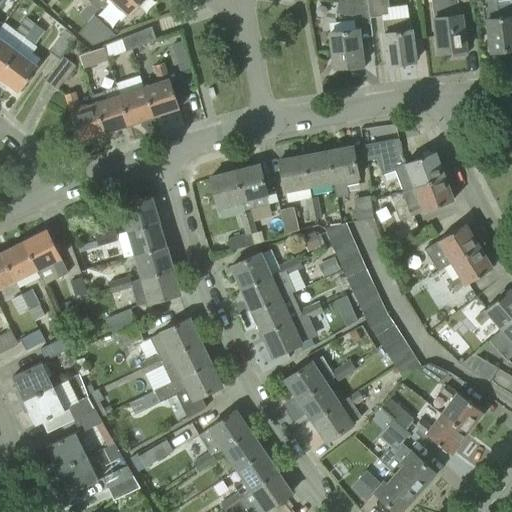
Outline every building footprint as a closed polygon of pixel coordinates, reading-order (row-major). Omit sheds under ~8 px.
[(94,16),(108,0),(89,0),(88,2),(90,3),(79,16),(87,23),(94,16)] [(143,0),(109,0),(128,17),(143,0)] [(367,0),(368,6),(370,18),(390,16),(387,0),(367,0)] [(511,3),(497,5),(496,0),(482,0),(485,20),(488,20),(490,52),(511,49),(511,3)] [(368,6),(338,1),(336,13),(356,17),(355,22),(371,25),(370,18),(368,6)] [(460,14),(459,3),(459,2),(457,3),(432,5),(433,17),(437,53),(452,51),(453,57),(467,55),(462,13),(460,14)] [(116,36),(94,16),(87,23),(78,34),(92,46),(116,36)] [(35,25),(26,18),(16,33),(24,39),(35,25)] [(382,21),(384,32),(383,33),(387,66),(416,62),(411,29),(410,29),(408,18),(382,21)] [(44,32),(35,25),(24,39),(34,46),(44,32)] [(152,26),(121,39),(126,52),(156,40),(152,26)] [(333,68),(347,67),(347,71),(363,68),(362,55),(361,55),(357,28),(329,32),(333,68)] [(60,61),(63,56),(76,39),(65,30),(49,52),(60,61)] [(0,71),(16,50),(0,38),(0,71)] [(104,48),(80,56),(85,69),(108,61),(104,48)] [(16,50),(0,71),(0,78),(19,92),(38,66),(16,50)] [(186,55),(175,58),(180,72),(191,68),(186,55)] [(63,56),(60,61),(45,81),(57,90),(76,66),(63,56)] [(179,108),(169,78),(174,77),(171,68),(170,68),(167,62),(164,63),(153,66),(159,82),(144,87),(153,116),(179,108)] [(129,124),(119,94),(117,87),(93,94),(95,102),(106,132),(129,124)] [(119,94),(129,124),(153,116),(144,87),(119,94)] [(106,132),(95,102),(80,106),(75,92),(64,96),(79,141),(106,132)] [(435,151),(405,163),(402,155),(399,138),(363,145),(366,161),(377,159),(382,176),(394,172),(402,191),(414,188),(444,176),(435,151)] [(353,146),(327,151),(333,184),(335,198),(348,196),(346,186),(358,184),(357,179),(359,179),(353,146)] [(327,151),(303,155),(309,188),(333,184),(327,151)] [(284,193),(309,188),(303,155),(278,160),(284,193)] [(243,203),(245,210),(268,205),(259,165),(235,171),(243,203)] [(210,178),(218,210),(243,203),(235,171),(210,178)] [(402,191),(402,192),(401,192),(411,217),(454,200),(444,176),(414,188),(402,191)] [(118,208),(126,232),(157,223),(156,219),(158,218),(157,214),(155,214),(151,198),(118,208)] [(308,210),(318,209),(316,198),(305,200),(308,210)] [(356,201),(360,221),(372,219),(368,199),(356,201)] [(285,235),(299,231),(293,208),(280,211),(285,235)] [(310,221),(320,219),(318,209),(308,210),(310,221)] [(241,216),(243,225),(253,222),(251,213),(246,214),(241,216)] [(256,233),(253,222),(243,225),(246,235),(246,236),(251,234),(254,245),(259,243),(256,233)] [(157,223),(126,232),(133,256),(165,246),(160,232),(162,231),(161,226),(159,227),(157,223)] [(427,247),(427,248),(424,250),(437,272),(452,263),(479,246),(466,223),(427,247)] [(323,230),(329,242),(351,235),(346,224),(323,230)] [(23,241),(37,269),(50,263),(57,278),(68,272),(47,229),(23,241)] [(104,234),(107,243),(118,240),(114,231),(104,234)] [(302,238),(307,253),(320,247),(314,233),(302,238)] [(95,237),(96,241),(98,246),(107,243),(104,234),(95,237)] [(231,251),(254,245),(251,234),(246,236),(246,235),(227,240),(231,251)] [(351,235),(329,242),(334,253),(356,247),(351,235)] [(0,253),(14,281),(37,269),(23,241),(0,253)] [(133,256),(140,279),(172,270),(171,266),(173,265),(172,261),(169,261),(165,246),(133,256)] [(493,269),(479,246),(452,263),(460,277),(449,283),(454,292),(493,269)] [(334,253),(340,265),(361,258),(356,247),(334,253)] [(0,288),(14,281),(0,253),(0,252),(0,288)] [(241,289),(272,275),(261,252),(231,266),(241,289)] [(340,270),(334,257),(318,265),(324,277),(340,270)] [(289,262),(294,271),(298,269),(302,267),(298,258),(289,262)] [(345,277),(366,269),(361,258),(340,265),(345,277)] [(278,267),(280,271),(283,276),(294,271),(289,262),(278,267)] [(241,289),(251,312),(292,294),(295,292),(305,287),(298,269),(294,271),(283,276),(280,271),(272,275),(241,289)] [(345,277),(351,288),(372,281),(366,269),(345,277)] [(122,290),(131,287),(137,307),(147,303),(147,304),(180,294),(175,281),(178,280),(176,274),(173,275),(172,270),(140,279),(131,282),(129,277),(119,280),(122,290)] [(71,281),(76,295),(87,292),(82,278),(71,281)] [(113,293),(122,290),(119,280),(110,283),(113,293)] [(353,294),(356,300),(377,292),(372,281),(351,288),(353,294)] [(503,329),(511,321),(511,291),(509,288),(475,317),(482,325),(492,316),(503,329)] [(22,295),(30,311),(35,322),(45,317),(31,290),(22,295)] [(356,301),(362,312),(382,303),(377,292),(356,300),(356,301)] [(292,294),(251,312),(261,334),(302,316),(299,311),(292,294)] [(22,295),(11,300),(19,316),(30,311),(22,295)] [(344,298),(336,301),(340,309),(348,306),(344,298)] [(310,306),(314,315),(323,310),(320,302),(310,306)] [(382,303),(362,312),(367,324),(387,314),(382,303)] [(310,306),(299,311),(302,316),(303,319),(308,317),(314,315),(310,306)] [(136,325),(129,309),(106,319),(113,335),(136,325)] [(370,329),(374,335),(394,325),(387,315),(387,314),(367,324),(370,329)] [(302,320),(303,319),(302,316),(261,334),(272,357),(310,340),(302,320)] [(159,333),(159,334),(149,339),(158,356),(149,360),(153,370),(162,366),(163,366),(161,360),(200,342),(193,328),(196,327),(194,322),(191,324),(189,318),(159,333)] [(506,361),(511,355),(511,321),(503,329),(489,340),(506,361)] [(143,339),(136,325),(113,335),(119,349),(143,339)] [(374,335),(381,346),(400,335),(394,325),(374,335)] [(0,353),(18,344),(11,330),(0,335),(0,353)] [(27,351),(45,342),(42,335),(39,330),(21,340),(24,345),(27,351)] [(355,345),(361,342),(356,332),(350,335),(355,345)] [(389,357),(407,346),(400,335),(381,346),(389,357)] [(65,338),(40,350),(45,361),(70,349),(65,338)] [(162,366),(170,383),(210,364),(204,350),(206,349),(203,343),(201,345),(200,342),(161,360),(163,366),(162,366)] [(389,357),(397,367),(414,356),(407,346),(389,357)] [(475,354),(462,365),(490,381),(498,368),(475,354)] [(404,377),(417,369),(421,366),(420,365),(414,356),(397,367),(404,377)] [(326,381),(333,376),(334,376),(332,372),(322,357),(314,362),(312,361),(284,379),(298,400),(326,381)] [(145,374),(153,370),(149,360),(140,364),(145,374)] [(341,366),(347,376),(356,370),(350,360),(341,366)] [(23,401),(53,387),(41,363),(11,378),(23,401)] [(421,366),(417,369),(438,384),(447,371),(429,363),(420,365),(421,366)] [(175,395),(180,406),(221,386),(214,372),(216,371),(214,366),(212,367),(210,364),(170,383),(154,391),(160,403),(175,395)] [(334,376),(333,376),(337,383),(347,376),(341,366),(332,372),(334,376)] [(73,420),(95,409),(88,397),(78,402),(68,381),(54,388),(53,387),(23,401),(35,425),(68,409),(73,420)] [(312,420),(340,402),(326,381),(298,400),(312,420)] [(90,394),(94,392),(90,385),(86,387),(84,388),(87,395),(90,394)] [(442,413),(468,433),(483,412),(447,386),(441,394),(451,401),(442,413)] [(160,403),(154,391),(130,402),(136,415),(160,403)] [(350,396),(340,402),(312,420),(326,442),(354,424),(354,423),(361,418),(354,407),(364,401),(357,391),(350,396)] [(99,402),(94,392),(90,394),(96,409),(101,417),(105,415),(99,402)] [(389,416),(397,406),(390,400),(382,410),(389,416)] [(102,423),(99,418),(95,409),(73,420),(80,434),(102,423)] [(223,449),(249,432),(247,429),(248,428),(245,423),(244,424),(235,410),(198,436),(209,452),(201,457),(207,465),(215,460),(213,456),(223,449)] [(468,433),(442,413),(431,428),(421,420),(416,427),(452,454),(468,433)] [(393,471),(420,496),(427,487),(425,485),(436,473),(402,443),(410,434),(393,420),(378,437),(391,448),(389,450),(388,449),(380,459),(393,471)] [(57,471),(87,456),(75,432),(45,447),(57,471)] [(249,432),(223,449),(237,470),(263,452),(254,439),(256,438),(253,434),(251,435),(249,432)] [(166,442),(140,456),(147,467),(172,453),(166,442)] [(263,452),(237,470),(244,480),(234,487),(238,493),(241,498),(277,474),(275,470),(277,469),(274,464),(272,465),(263,452)] [(87,456),(57,471),(68,495),(98,480),(87,456)] [(198,471),(207,465),(201,457),(192,463),(198,471)] [(132,476),(126,466),(102,478),(107,488),(132,476)] [(420,496),(393,471),(381,485),(366,470),(350,487),(367,502),(374,493),(395,511),(400,511),(408,504),(410,506),(420,496)] [(263,511),(291,493),(277,474),(241,498),(238,493),(229,499),(235,508),(241,504),(246,511),(263,511)] [(140,489),(132,476),(107,488),(113,501),(140,489)] [(225,511),(228,511),(235,508),(229,499),(221,505),(225,511)]
